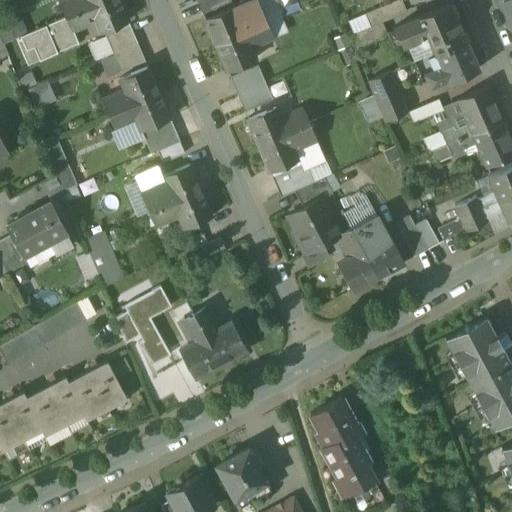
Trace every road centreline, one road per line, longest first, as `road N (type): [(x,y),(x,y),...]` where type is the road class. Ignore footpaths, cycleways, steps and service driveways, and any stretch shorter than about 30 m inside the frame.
road 1 (residential): [(315,361),(159,0)]
road 2 (residential): [(16,511),(315,361)]
road 3 (residential): [(315,361),(511,256)]
